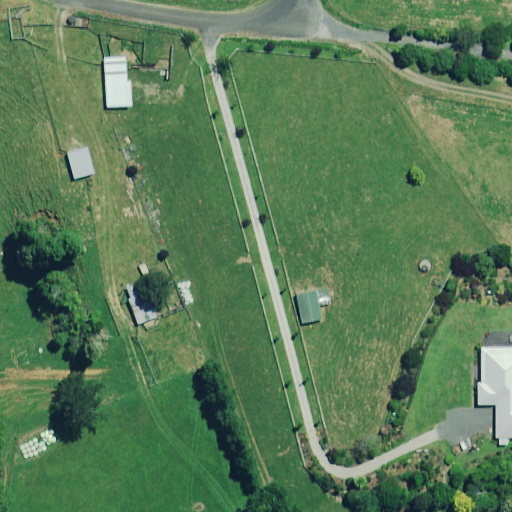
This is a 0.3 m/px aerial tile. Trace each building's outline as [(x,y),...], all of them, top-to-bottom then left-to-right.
[(114,41),(97,40),(96,66),(113,67),(114,41)] [(91,174),(84,149),(65,154),(72,179),(91,174)] [(143,281),(121,289),(134,326),(157,318),(143,281)] [(325,290),(315,292),(295,296),(301,324),(321,320),(318,307),(328,305),(325,290)] [(494,405),(494,439),(497,439),(497,445),(506,445),(506,438),(511,438),(511,348),(479,349),(480,383),(476,383),(476,405),(494,405)]
